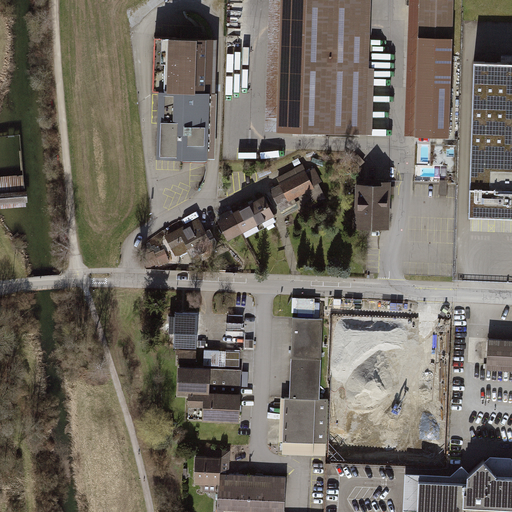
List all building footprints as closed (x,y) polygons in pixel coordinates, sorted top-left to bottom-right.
[(266,0),(262,134),(366,137),(370,0),(266,0)] [(408,0),(403,136),(447,137),(452,0),(408,0)] [(161,94),(207,95),(209,41),(156,39),(154,94),(161,94)] [(511,220),(511,62),(473,62),(469,219),(511,220)] [(207,95),(161,94),(160,157),(207,158),(207,95)] [(314,192),(305,175),(280,188),(289,205),(314,192)] [(387,231),(388,187),(353,187),(352,231),(387,231)] [(0,211),(27,210),(26,194),(0,195),(0,211)] [(263,199),(247,207),(257,227),(273,219),(263,199)] [(231,215),(241,235),(257,227),(247,207),(231,215)] [(231,215),(216,223),(226,242),(241,235),(231,215)] [(197,220),(164,237),(174,258),(208,241),(197,220)] [(194,351),(195,316),(174,315),(173,351),(194,351)] [(317,401),(321,321),(292,320),(288,400),(317,401)] [(345,337),(342,428),(435,431),(438,351),(368,349),(368,337),(345,337)] [(511,340),(487,340),(485,370),(511,372),(511,340)] [(236,425),(239,372),(176,369),(175,396),(187,396),(186,423),(236,425)] [(328,402),(280,400),(277,457),(326,459),(328,402)] [(282,511),(284,475),(227,473),(228,449),(207,448),(207,454),(193,453),(192,482),(216,483),(215,511),(282,511)] [(410,510),(416,510),(415,511),(511,511),(511,474),(496,474),(481,458),(466,472),(464,480),(412,478),(410,510)]
